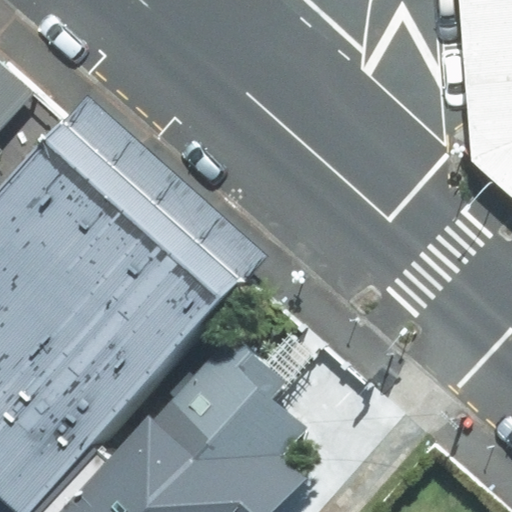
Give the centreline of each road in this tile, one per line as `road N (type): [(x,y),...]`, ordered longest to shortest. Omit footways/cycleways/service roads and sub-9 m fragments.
road 1 (tertiary): [(249,91),(511,324)]
road 2 (tertiary): [(145,0),(249,91)]
road 3 (residential): [(328,0),(249,91)]
